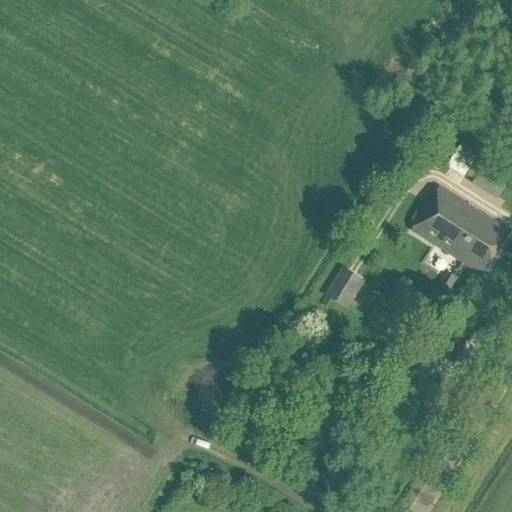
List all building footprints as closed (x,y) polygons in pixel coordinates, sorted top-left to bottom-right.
[(484,166),(474,183),(472,186),(497,202),(509,182),(484,166)] [(483,276),(509,234),(440,191),(413,233),(483,276)] [(347,312),(364,284),(341,270),(324,298),(347,312)] [(449,294),(458,281),(448,275),(440,288),(449,294)] [(445,505),(452,489),(439,483),(431,499),(445,505)]
